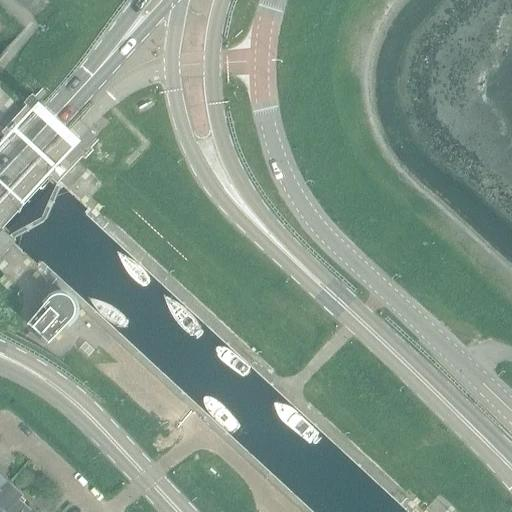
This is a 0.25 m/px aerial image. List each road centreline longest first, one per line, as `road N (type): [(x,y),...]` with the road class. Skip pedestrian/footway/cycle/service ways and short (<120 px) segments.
road 1 (tertiary): [(511,421),(332,248),(288,194),(263,126),(255,62),(271,0)]
road 2 (primary): [(183,0),(172,90),(204,179),(242,227),(365,323)]
road 3 (primary): [(365,323),(240,191),(214,108),(211,64),(223,0)]
road 4 (primary): [(511,469),(365,323)]
road 5 (primary): [(46,381),(175,511)]
road 6 (primary): [(0,176),(108,58)]
road 7 (unclassified): [(100,511),(0,422)]
